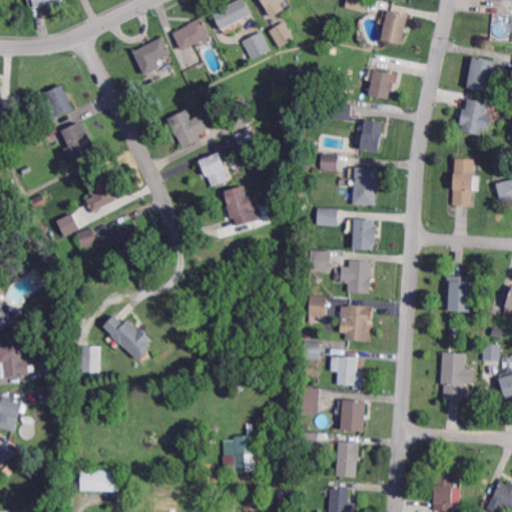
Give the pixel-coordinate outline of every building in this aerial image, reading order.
[(64,0),(30,8),(28,0),(64,0)] [(223,28),(215,10),(235,0),(248,0),(254,13),(223,28)] [(274,16),(263,0),(283,0),(282,1),(286,8),(274,16)] [(369,0),(366,12),(346,7),(347,0),(369,0)] [(404,43),(382,38),(389,8),(411,13),(404,43)] [(185,48),(176,30),(204,17),(213,35),(185,48)] [(281,47),(270,31),(285,22),(295,38),(281,47)] [(253,60),(243,41),(262,31),(272,50),(253,60)] [(147,72),(135,50),(164,35),(173,52),(159,59),(162,64),(147,72)] [(492,90),(469,85),(475,55),(498,60),(492,90)] [(395,91),(393,90),(391,99),(370,94),(376,67),(396,71),(394,81),(397,81),(395,91)] [(59,115),(47,91),(65,83),(76,107),(59,115)] [(488,113),(495,114),(491,129),(485,127),(483,133),(463,129),(465,122),(461,122),(464,107),(467,107),(470,96),(491,101),(488,113)] [(353,118),(335,117),(336,101),(353,101),(353,118)] [(235,130),(228,115),(246,106),(254,121),(235,130)] [(193,116),(200,113),(208,128),(201,132),(204,138),(186,146),(178,131),(177,132),(170,117),(189,108),(193,116)] [(380,152),(361,150),(362,146),(354,145),(356,136),(363,137),(366,120),(385,122),(380,152)] [(81,124),(83,123),(94,145),(93,148),(76,157),(75,155),(70,158),(65,149),(70,146),(62,131),(80,122),(81,124)] [(243,145),(236,133),(252,125),(258,137),(243,145)] [(36,145),(34,139),(42,137),(44,143),(36,145)] [(232,178),(214,185),(209,173),(207,174),(201,159),(221,151),(232,178)] [(338,171),(321,170),(322,154),(339,155),(338,171)] [(475,205),(455,204),(457,156),(477,157),(475,205)] [(379,204),(354,203),(357,165),(381,166),(379,204)] [(25,175),(22,169),(30,166),(32,171),(25,175)] [(95,211),(89,198),(95,195),(88,182),(107,172),(120,199),(95,211)] [(511,200),(502,203),(497,184),(511,179),(511,200)] [(250,194),(258,192),(265,217),(236,225),(226,189),(247,183),(250,194)] [(340,224),(320,223),(320,206),(341,207),(340,224)] [(57,219),(64,235),(80,228),(73,212),(57,219)] [(379,243),(376,243),(375,248),(355,247),(357,216),(377,217),(377,224),(380,224),(379,243)] [(33,231),(30,224),(36,221),(39,228),(33,231)] [(84,247),(79,231),(95,226),(100,242),(84,247)] [(136,241),(139,240),(144,256),(125,262),(115,233),(132,227),(136,241)] [(331,272),(310,271),(311,251),(332,251),(331,272)] [(372,293),(350,293),(350,283),(341,283),(342,266),(349,267),(349,261),(373,261),(372,293)] [(473,309),(447,308),(449,274),(474,275),(473,309)] [(326,317),(309,317),(310,296),(326,296),(326,317)] [(0,297),(15,320),(0,330),(0,297)] [(371,324),(369,324),(368,339),(348,337),(350,303),(373,304),(371,324)] [(123,324),(127,320),(137,329),(140,327),(153,340),(146,346),(149,349),(138,361),(121,344),(120,345),(111,336),(112,335),(103,327),(115,315),(123,324)] [(321,359),(305,357),(306,340),(322,342),(321,359)] [(502,359),(485,358),(486,342),(503,343),(502,359)] [(22,358),(29,358),(29,366),(35,365),(36,371),(30,372),(30,374),(24,375),(24,376),(1,378),(0,362),(0,345),(21,344),(22,358)] [(101,373),(74,372),(75,346),(102,347),(101,373)] [(465,400),(446,399),(447,381),(443,381),(445,350),(469,352),(465,400)] [(365,385),(339,382),(342,353),(360,355),(359,368),(367,369),(365,385)] [(47,375),(47,357),(67,356),(68,374),(47,375)] [(511,396),(508,398),(501,377),(511,373),(511,396)] [(41,403),(39,387),(57,385),(58,402),(41,403)] [(319,413),(302,412),(304,387),(321,388),(319,413)] [(17,430),(0,424),(0,414),(6,395),(25,400),(17,430)] [(367,430),(343,428),(345,397),(369,399),(367,430)] [(318,452),(300,451),(301,432),(319,433),(318,452)] [(256,454),(282,452),(283,470),(225,473),(224,456),(235,455),(234,437),(255,436),(256,454)] [(362,459),(359,459),(358,475),(339,474),(341,439),(363,441),(362,459)] [(8,476),(4,471),(10,466),(14,471),(8,476)] [(121,491),(82,490),(83,470),(121,471),(121,491)] [(455,510),(435,509),(438,471),(458,472),(455,510)] [(511,479),(511,505),(494,498),(502,480),(508,483),(510,479),(511,479)] [(357,511),(332,511),(334,485),(353,486),(351,501),(358,502),(357,511)] [(234,496),(221,495),(221,487),(234,487),(234,496)]
